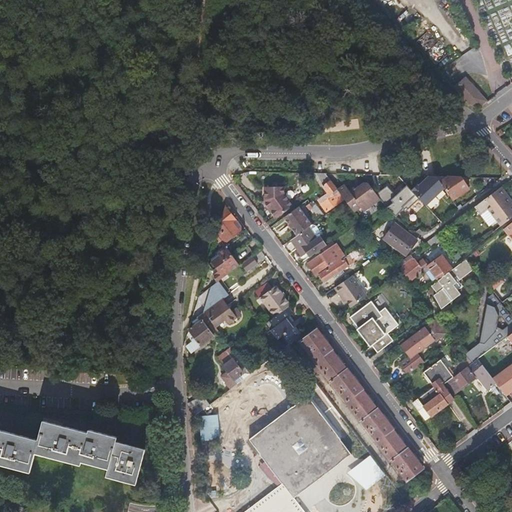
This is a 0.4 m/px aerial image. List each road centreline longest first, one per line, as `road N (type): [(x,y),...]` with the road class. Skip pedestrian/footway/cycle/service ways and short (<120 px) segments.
road 1 (residential): [(203,158),(439,469)]
road 2 (residential): [(203,158),(227,148),(371,147),(472,121)]
road 3 (residential): [(173,391),(187,175),(203,158)]
road 4 (residential): [(173,391),(0,390)]
road 5 (track): [(363,0),(472,121)]
road 6 (track): [(210,0),(203,158)]
road 7 (residential): [(187,511),(173,391)]
